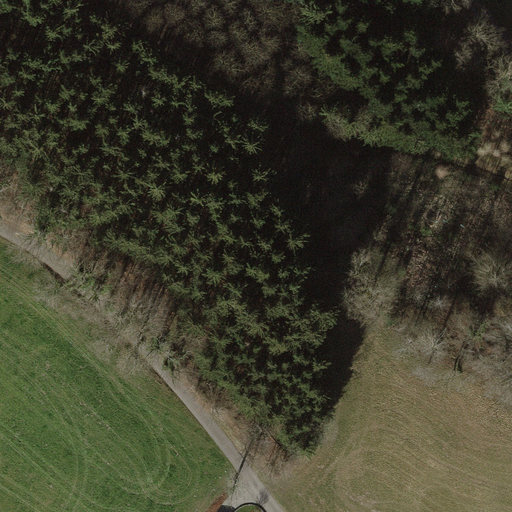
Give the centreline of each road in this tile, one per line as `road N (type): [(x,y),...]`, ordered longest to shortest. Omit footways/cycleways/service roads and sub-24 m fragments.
road 1 (unclassified): [(277,511),(150,353),(69,272),(0,231)]
road 2 (track): [(511,159),(299,106),(170,0)]
